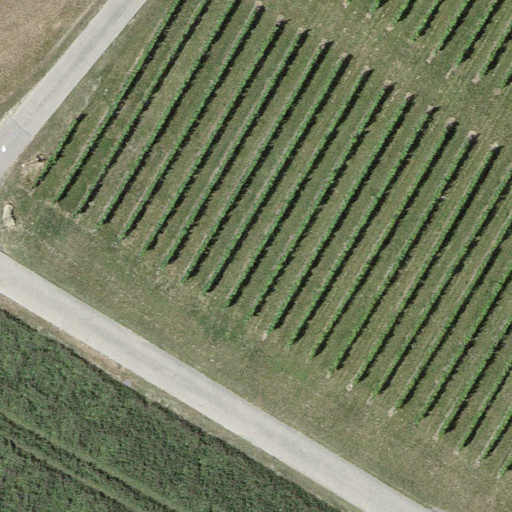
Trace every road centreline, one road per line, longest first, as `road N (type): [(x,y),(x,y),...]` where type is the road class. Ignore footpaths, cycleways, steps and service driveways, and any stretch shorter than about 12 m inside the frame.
road 1 (unclassified): [(399,511),(0,273)]
road 2 (track): [(0,158),(129,0)]
